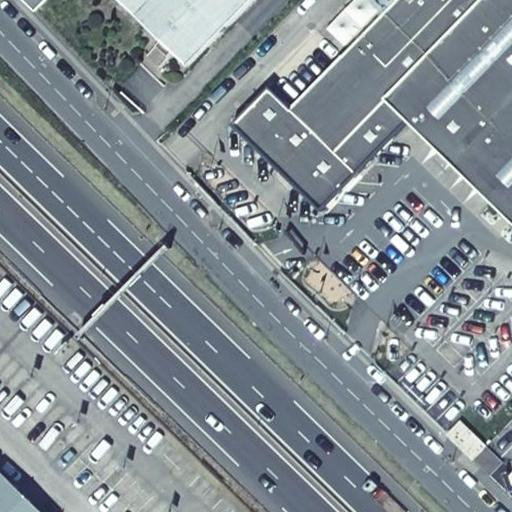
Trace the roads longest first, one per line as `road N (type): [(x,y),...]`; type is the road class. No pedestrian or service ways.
road 1 (residential): [(0,19),(472,511)]
road 2 (motorway): [(382,511),(0,140)]
road 3 (motorway): [(0,212),(308,511)]
road 4 (unknown): [(200,511),(0,320)]
